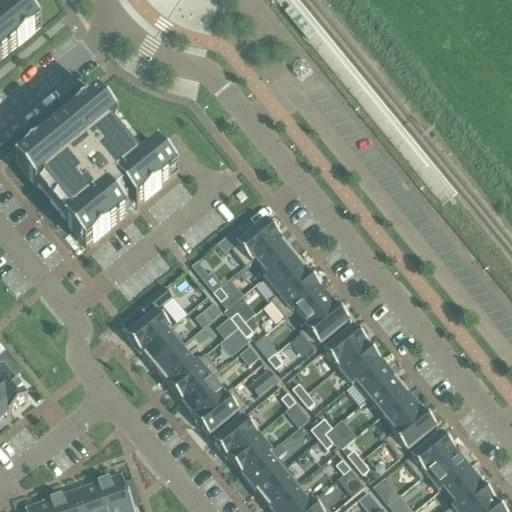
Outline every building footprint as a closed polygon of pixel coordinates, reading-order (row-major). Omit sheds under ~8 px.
[(0,0),(0,63),(35,36),(24,22),(31,16),(21,4),(14,10),(5,0),(0,0)] [(41,191),(46,187),(56,200),(50,205),(67,225),(65,226),(86,251),(93,245),(110,232),(110,231),(128,217),(126,215),(135,208),(137,209),(144,203),(144,204),(161,190),(179,175),(158,150),(140,165),(111,129),(119,123),(109,111),(101,117),(90,104),(74,117),(74,118),(65,125),(40,146),(39,146),(23,159),(34,173),(26,179),(36,191),(38,190),(40,192),(41,192),(41,191)] [(245,271),(281,242),(267,224),(245,242),(238,233),(216,250),(223,260),(231,254),(245,271)] [(264,283),(294,259),(281,243),(282,243),(281,242),(245,271),(246,272),(255,264),(267,280),(264,283)] [(271,306),(308,276),(294,259),(264,283),(277,299),(270,305),(271,306)] [(202,284),(213,298),(220,292),(223,290),(212,276),(202,284)] [(284,323),(321,293),(308,276),(271,306),(284,323)] [(213,298),(221,307),(227,302),(220,292),(213,298)] [(140,357),(176,328),(162,310),(172,302),(164,293),(140,313),(147,322),(126,340),(140,357)] [(334,309),(321,293),(284,323),(285,324),(296,315),(308,330),(299,337),(300,338),(336,309),(335,308),(334,309)] [(213,308),(206,314),(215,324),(222,318),(213,308)] [(314,356),(350,326),(336,309),(300,338),(314,356)] [(230,323),(238,333),(245,327),(237,318),(230,323)] [(229,323),(216,334),(224,343),(237,332),(229,323)] [(253,337),(245,327),(238,333),(246,342),(253,337)] [(155,373),(184,349),(171,333),(177,328),(176,328),(140,357),(141,358),(142,357),(155,373)] [(338,373),(368,348),(354,331),(323,356),(338,373)] [(238,333),(228,341),(239,355),(247,349),(249,347),(248,346),(238,333)] [(351,390),(381,365),(369,350),(368,350),(369,349),(368,348),(338,373),(351,390)] [(168,390),(205,360),(205,359),(194,368),(181,353),(185,350),(184,349),(155,373),(168,390)] [(259,363),(249,352),(239,360),(249,372),(259,363)] [(13,382),(22,374),(6,355),(0,360),(0,403),(10,415),(28,401),(13,382)] [(268,364),(275,374),(282,368),(274,359),(268,364)] [(182,407),(219,376),(205,360),(168,390),(182,407)] [(369,403),(395,382),(381,365),(351,390),(352,390),(355,387),(369,403)] [(277,386),(268,375),(249,390),(258,401),(277,386)] [(195,424),(233,393),(232,392),(225,398),(212,383),(220,377),(219,376),(182,407),(195,423),(194,423),(195,424)] [(382,420),(408,399),(395,382),(369,403),(382,420)] [(292,394),(300,404),(307,398),(299,389),(292,394)] [(247,410),(233,393),(195,424),(209,442),(247,410)] [(295,408),(288,398),(281,404),(289,413),(295,408)] [(315,408),(307,398),(300,404),(308,413),(315,408)] [(385,446),(423,415),(422,414),(421,415),(408,399),(382,420),(395,436),(392,439),(384,445),(385,446)] [(10,415),(0,403),(0,422),(8,416),(9,416),(10,415)] [(437,432),(423,415),(385,446),(399,463),(437,432)] [(213,446),(227,463),(258,438),(243,421),(213,446)] [(324,424),(317,429),(325,439),(332,433),(324,424)] [(325,439),(317,429),(311,435),(318,444),(325,439)] [(419,484),(455,454),(441,437),(405,466),(419,484)] [(242,479),(272,455),(258,438),(227,463),(228,464),(229,463),(242,479)] [(333,449),(325,439),(318,444),(326,454),(333,449)] [(272,455),(242,479),(256,496),(285,472),(278,463),(286,456),(280,449),(272,456),(272,455)] [(438,496),(468,472),(455,456),(456,455),(455,454),(419,484),(420,485),(425,480),(438,496)] [(347,461),(355,471),(361,465),(354,456),(347,461)] [(350,474),(342,465),(336,470),(343,480),(350,474)] [(369,475),(361,465),(355,471),(362,480),(369,475)] [(268,511),(270,511),(299,489),(285,472),(256,496),(268,511)] [(452,511),(482,488),(468,472),(438,496),(439,497),(443,494),(455,509),(451,511),(452,511)] [(122,478),(97,487),(105,511),(134,511),(134,510),(143,507),(134,484),(125,487),(122,478)] [(105,511),(97,487),(73,496),(79,511),(105,511)] [(452,511),(487,511),(495,505),(482,488),(452,511)] [(304,511),(318,501),(317,500),(308,508),(296,492),(300,489),(299,489),(270,511),(304,511)] [(379,501),(387,510),(394,504),(386,495),(379,501)] [(79,511),(73,496),(50,504),(52,511),(79,511)] [(380,511),(368,497),(358,506),(362,511),(380,511)] [(327,511),(318,501),(304,511),(327,511)]
